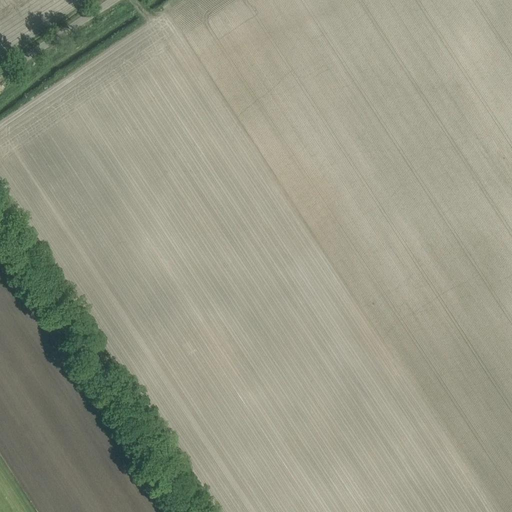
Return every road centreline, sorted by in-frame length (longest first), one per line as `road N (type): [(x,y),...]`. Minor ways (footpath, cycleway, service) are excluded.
road 1 (tertiary): [(193,511),(0,218)]
road 2 (unclassified): [(0,74),(113,0)]
